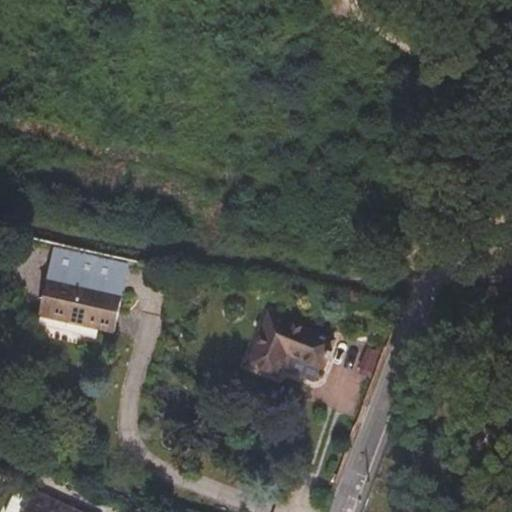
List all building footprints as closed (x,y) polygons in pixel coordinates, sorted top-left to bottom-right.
[(126,266),(50,248),(35,313),(111,331),(126,266)] [(456,306),(440,304),(440,308),(442,308),(440,318),(454,320),(456,306)] [(285,354),(322,368),(333,340),(269,315),(249,364),(277,374),(280,367),(285,354)] [(316,381),(322,368),(285,354),(280,367),(316,381)] [(23,511),(73,511),(32,493),(23,511)]
